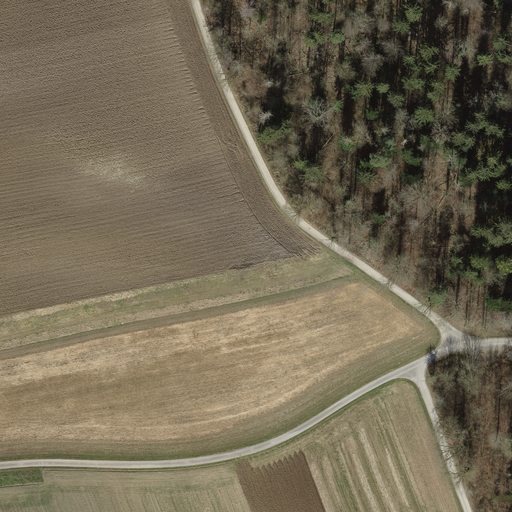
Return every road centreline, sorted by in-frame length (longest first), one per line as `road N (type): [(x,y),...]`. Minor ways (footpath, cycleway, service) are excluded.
road 1 (track): [(469,345),(303,224),(278,196),(195,0)]
road 2 (track): [(0,465),(233,455),(285,437),(415,364)]
road 3 (track): [(511,121),(476,88),(411,0)]
road 4 (track): [(415,364),(468,511)]
